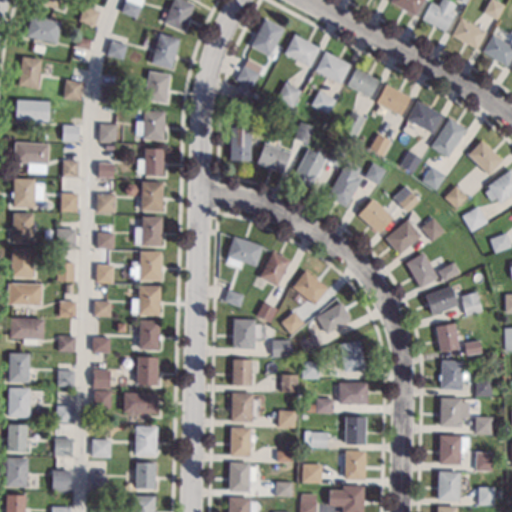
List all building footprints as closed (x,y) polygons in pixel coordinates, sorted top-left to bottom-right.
[(57,0),(55,8),(34,0),(57,0)] [(126,0),(140,6),(135,18),(119,11),(123,0),(126,0)] [(187,0),(194,3),(182,30),(162,21),(171,0),(187,0)] [(421,0),(414,15),(389,2),(390,0),(421,0)] [(496,0),(504,4),(496,19),(482,12),(488,0),(496,0)] [(453,13),(444,30),(420,18),(429,1),(453,13)] [(99,10),(94,26),(77,20),(83,5),(99,10)] [(60,22),(55,42),(24,35),(30,14),(60,22)] [(485,30),(475,49),(450,35),(460,16),(485,30)] [(283,27),(268,55),(249,45),(264,17),(283,27)] [(179,37),(170,68),(149,62),(158,31),(179,37)] [(318,47),(308,66),(282,52),(292,33),(318,47)] [(511,45),(511,55),(506,66),(481,50),(491,33),(511,45)] [(90,38),(88,49),(74,45),(76,35),(90,38)] [(126,45),(121,59),(104,53),(109,39),(126,45)] [(349,64),(339,83),(314,69),(324,50),(349,64)] [(40,58),(36,87),(16,84),(21,55),(40,58)] [(262,67),(251,86),(235,77),(246,58),(262,67)] [(377,79),(368,96),(346,84),(355,67),(377,79)] [(169,73),(165,102),(143,98),(148,70),(169,73)] [(82,82),(79,100),(61,97),(64,79),(82,82)] [(300,90),(291,106),(275,97),(283,81),(300,90)] [(117,86),(114,103),(97,100),(100,84),(117,86)] [(253,90),(249,102),(233,97),(237,84),(253,90)] [(409,97),(399,114),(375,101),(384,84),(409,97)] [(318,89),(335,99),(327,113),(309,103),(318,89)] [(48,100),(47,120),(40,120),(40,124),(27,123),(27,119),(13,118),(15,98),(48,100)] [(141,99),(140,106),(132,104),(133,98),(141,99)] [(441,114),(430,133),(404,118),(415,99),(441,114)] [(279,110),(270,113),(268,107),(277,104),(279,110)] [(163,110),(162,139),(141,139),(141,134),(133,134),(133,120),(142,120),(142,110),(163,110)] [(364,117),(354,136),(340,129),(350,110),(364,117)] [(465,128),(446,158),(428,146),(448,117),(465,128)] [(312,126),(306,142),(292,137),(299,121),(312,126)] [(115,122),(114,142),(97,141),(97,122),(115,122)] [(78,125),(77,141),(60,140),(60,124),(78,125)] [(250,127),(249,160),(229,159),(230,126),(250,127)] [(389,140),(380,155),(367,147),(376,132),(389,140)] [(501,159),(486,174),(466,153),(481,139),(501,159)] [(48,143),(47,164),(12,162),(13,141),(48,143)] [(289,151),(281,173),(255,163),(264,141),(289,151)] [(346,152),(337,167),(324,160),(333,145),(346,152)] [(162,148),(161,174),(135,173),(136,158),(142,158),(142,147),(162,148)] [(324,157),(308,186),(291,177),(306,147),(324,157)] [(420,157),(411,172),(398,164),(407,149),(420,157)] [(78,159),(77,177),(62,177),(60,176),(60,159),(78,159)] [(359,167),(354,176),(358,178),(344,206),(326,196),(345,159),(359,167)] [(113,162),(112,177),(96,176),(96,161),(113,162)] [(384,168),(376,184),(362,176),(371,161),(384,168)] [(444,174),(434,189),(420,180),(430,165),(444,174)] [(511,170),(511,192),(498,203),(494,197),(490,201),(483,191),(488,187),(486,185),(510,168),(511,170)] [(34,178),(34,184),(41,184),(40,197),(33,197),(33,207),(11,207),(12,177),(34,178)] [(162,180),(161,211),(139,210),(140,180),(162,180)] [(133,183),(136,189),(132,195),(126,194),(122,188),(126,183),(133,183)] [(418,199),(405,212),(390,197),(403,184),(418,199)] [(467,196),(454,208),(443,196),(456,184),(467,196)] [(77,192),(76,211),(58,210),(59,192),(77,192)] [(113,193),(113,213),(94,212),(95,192),(113,193)] [(392,216),(377,233),(356,214),(370,197),(392,216)] [(486,221),(469,231),(460,215),(477,205),(486,221)] [(32,212),(31,242),(10,241),(11,211),(32,212)] [(161,214),(160,245),(139,244),(139,242),(132,242),(132,226),(140,226),(140,214),(161,214)] [(442,230),(430,240),(418,226),(431,216),(442,230)] [(406,218),(420,235),(397,254),(383,237),(406,218)] [(112,224),(111,248),(95,247),(96,231),(97,231),(97,224),(112,224)] [(75,228),(74,247),(54,246),(55,227),(75,228)] [(510,246),(493,252),(488,238),(505,232),(510,246)] [(261,246),(254,266),(240,261),(238,268),(224,263),(227,256),(224,255),(231,235),(261,246)] [(32,247),(31,277),(8,277),(9,247),(32,247)] [(160,250),(159,280),(135,279),(135,277),(133,277),(133,274),(128,274),(129,267),(138,267),(138,250),(160,250)] [(289,259),(276,285),(258,276),(271,250),(289,259)] [(436,277),(419,287),(403,262),(420,251),(436,277)] [(458,272),(442,281),(436,270),(452,260),(458,272)] [(73,262),(73,281),(71,281),(54,280),(54,261),(73,262)] [(112,264),(111,282),(94,282),(95,263),(112,264)] [(327,287),(313,304),(290,286),(304,269),(327,287)] [(40,283),(40,305),(8,304),(9,282),(40,283)] [(159,285),(158,314),(130,313),(130,298),(136,298),(137,285),(159,285)] [(456,304),(429,314),(422,295),(449,285),(456,304)] [(242,295),(238,306),(222,300),(227,289),(242,295)] [(480,311),(463,315),(458,295),(475,291),(480,311)] [(511,311),(504,312),(503,294),(511,293),(511,311)] [(109,300),(109,316),(92,315),(92,299),(109,300)] [(75,301),(75,316),(69,316),(57,316),(57,300),(75,301)] [(276,308),(268,321),(254,314),(262,300),(276,308)] [(349,318),(324,333),(314,315),(339,301),(349,318)] [(302,322),(289,333),(279,321),(292,310),(302,322)] [(42,317),(41,339),(36,339),(36,344),(21,344),(22,338),(8,337),(8,316),(42,317)] [(253,319),(252,348),(230,347),(231,318),(253,319)] [(158,320),(157,349),(137,349),(137,319),(158,320)] [(125,322),(124,331),(116,330),(116,322),(125,322)] [(457,347),(438,351),(432,326),(452,322),(457,347)] [(511,327),(501,327),(502,350),(511,350),(511,327)] [(318,347),(302,352),(297,339),(313,333),(318,347)] [(75,335),(74,352),(56,351),(56,335),(75,335)] [(108,337),(108,353),(90,352),(91,336),(108,337)] [(289,339),(288,356),(269,356),(270,339),(289,339)] [(364,368),(342,372),(337,343),(359,339),(364,368)] [(479,353),(464,355),(462,342),(477,340),(479,353)] [(29,352),(28,382),(6,381),(7,351),(29,352)] [(156,356),(155,385),(133,384),(134,356),(156,356)] [(250,359),(250,384),(230,384),(230,358),(250,359)] [(461,360),(461,367),(467,367),(467,381),(460,381),(460,389),(438,388),(439,359),(461,360)] [(317,360),(316,378),(300,377),(301,360),(317,360)] [(110,369),(109,387),(91,387),(91,368),(110,369)] [(73,370),(73,386),(55,385),(55,369),(73,370)] [(296,374),(296,391),(279,391),(280,374),(296,374)] [(489,396),(473,396),(473,377),(489,377),(489,396)] [(366,403),(337,403),(337,382),(366,381),(366,403)] [(29,387),(28,417),(6,416),(6,387),(29,387)] [(110,390),(110,409),(91,408),(91,389),(110,390)] [(156,392),(156,413),(120,412),(120,391),(156,392)] [(251,392),(250,421),(229,420),(230,391),(251,392)] [(460,396),(460,401),(467,401),(466,417),(459,417),(459,426),(437,425),(437,395),(460,396)] [(332,397),(332,412),(313,412),(314,397),(332,397)] [(73,405),(72,421),(57,421),(54,421),(55,404),(73,405)] [(293,409),(292,427),(275,426),(275,409),(293,409)] [(364,416),(364,444),(342,443),(343,415),(364,416)] [(491,415),(490,433),(472,432),(473,415),(491,415)] [(26,423),(25,450),(5,449),(6,423),(26,423)] [(157,425),(156,455),(132,454),(133,425),(157,425)] [(249,427),(249,430),(254,431),(254,441),(248,441),(248,456),(228,455),(228,426),(249,427)] [(325,431),(325,446),(308,446),(308,431),(325,431)] [(459,434),(459,436),(466,436),(466,447),(459,446),(458,464),(436,463),(437,434),(459,434)] [(71,438),(70,454),(55,454),(53,454),(53,437),(71,438)] [(109,438),(108,456),(89,456),(90,438),(109,438)] [(363,450),(362,479),(343,478),(343,449),(363,450)] [(292,451),(291,462),(275,461),(275,450),(292,451)] [(491,451),(490,470),(474,470),(474,451),(491,451)] [(26,457),(25,486),(4,485),(5,456),(26,457)] [(154,461),(153,488),(126,487),(126,470),(134,470),(134,460),(154,461)] [(248,462),(248,465),(255,466),(255,481),(248,481),(247,491),(226,491),(227,461),(248,462)] [(320,464),(320,482),(299,482),(300,463),(320,464)] [(69,470),(69,491),(49,491),(50,469),(69,470)] [(458,471),(457,500),(435,500),(435,470),(458,471)] [(105,476),(105,492),(88,491),(88,475),(105,476)] [(291,481),(290,497),(273,496),(274,480),(291,481)] [(362,485),(361,511),(340,511),(340,505),(327,505),(327,489),(340,490),(341,484),(362,485)] [(493,486),(493,504),(475,503),(475,486),(493,486)] [(315,492),(314,511),(297,511),(298,492),(315,492)] [(24,494),(23,511),(3,511),(4,494),(24,494)] [(153,496),(153,511),(125,511),(126,508),(132,508),(132,495),(153,496)] [(249,497),(248,500),(256,501),(255,511),(226,511),(226,496),(249,497)]
